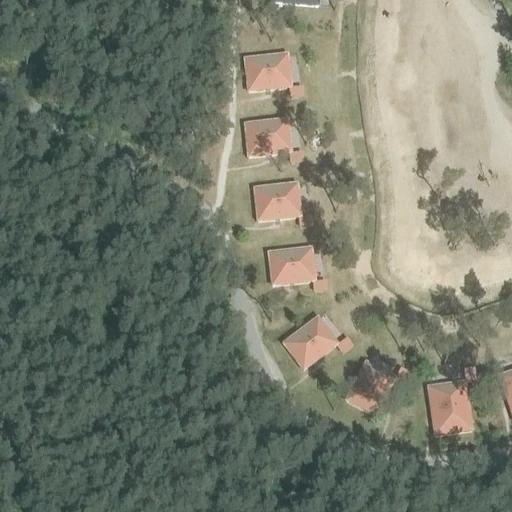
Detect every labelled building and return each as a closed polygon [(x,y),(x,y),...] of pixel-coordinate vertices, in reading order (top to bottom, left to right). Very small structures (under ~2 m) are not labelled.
[(287,56),(244,61),(248,93),(290,89),(287,56)] [(287,121),(244,126),(248,159),(290,154),(287,121)] [(292,149),(292,155),(282,155),(282,165),(303,164),(302,148),(292,149)] [(297,185),(255,190),(258,222),(301,218),(297,185)] [(311,250),(268,255),(272,287),(314,283),(311,250)] [(317,320),(283,346),(303,372),(337,346),(317,320)] [(365,364),(346,402),(375,417),(394,380),(365,364)] [(511,373),(499,378),(511,417),(511,373)] [(428,389),(434,438),(472,433),(465,384),(428,389)]
